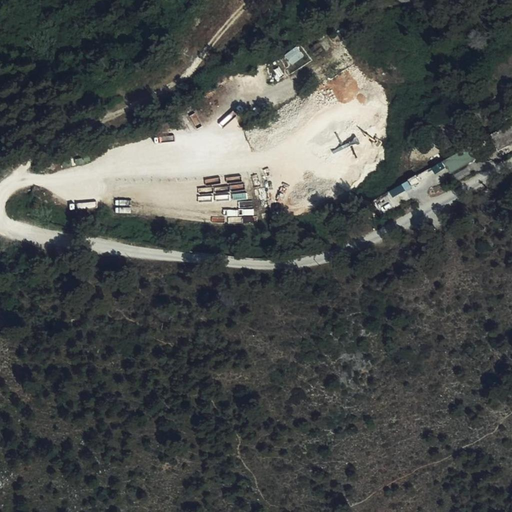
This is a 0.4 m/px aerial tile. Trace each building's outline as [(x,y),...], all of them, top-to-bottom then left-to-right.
[(511,122),(491,133),(499,148),(511,141),(511,122)] [(480,148),(451,162),(457,176),(487,161),(480,148)] [(434,187),(428,174),(403,185),(410,199),(434,187)] [(304,195),(319,193),(317,176),(302,178),(304,195)] [(382,208),(378,201),(370,205),(374,212),(382,208)]
